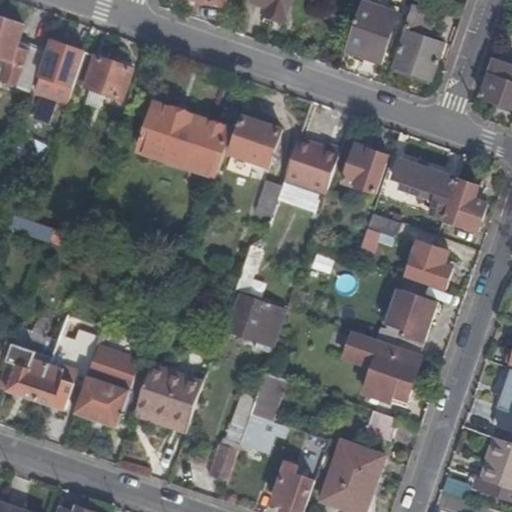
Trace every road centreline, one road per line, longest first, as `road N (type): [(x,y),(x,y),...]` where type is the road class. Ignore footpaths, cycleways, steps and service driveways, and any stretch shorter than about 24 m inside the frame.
road 1 (residential): [(120,12),(446,124)]
road 2 (residential): [(413,511),(511,236)]
road 3 (residential): [(189,511),(0,447)]
road 4 (residential): [(490,0),(446,124)]
